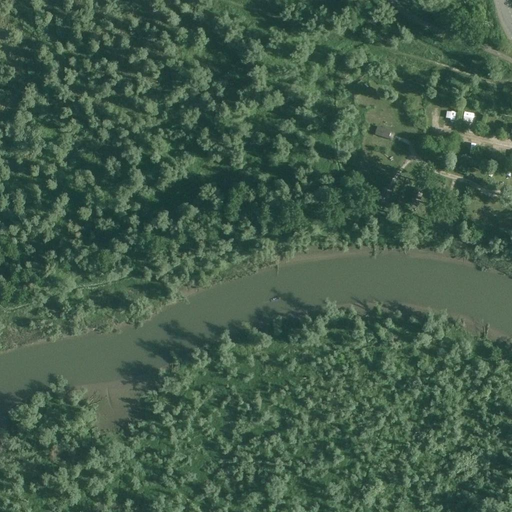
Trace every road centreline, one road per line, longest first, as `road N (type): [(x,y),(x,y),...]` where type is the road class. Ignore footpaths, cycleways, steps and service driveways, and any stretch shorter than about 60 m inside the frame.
road 1 (track): [(346,35),(511,81)]
road 2 (track): [(226,0),(346,35)]
